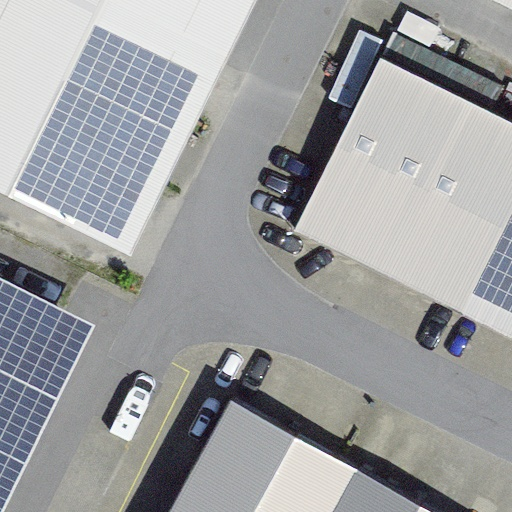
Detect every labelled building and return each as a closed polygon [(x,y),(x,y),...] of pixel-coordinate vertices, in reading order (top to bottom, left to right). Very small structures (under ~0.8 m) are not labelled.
[(0,0),(0,190),(119,248),(241,0),(0,0)] [(511,0),(490,0),(511,10),(511,0)] [(395,22),(386,50),(439,67),(448,40),(395,22)] [(455,309),(511,186),(511,122),(373,58),(292,233),(455,309)] [(511,186),(455,309),(511,335),(511,186)] [(0,491),(86,319),(0,276),(0,491)] [(308,511),(347,441),(228,378),(157,511),(308,511)] [(308,511),(479,511),(347,441),(308,511)]
